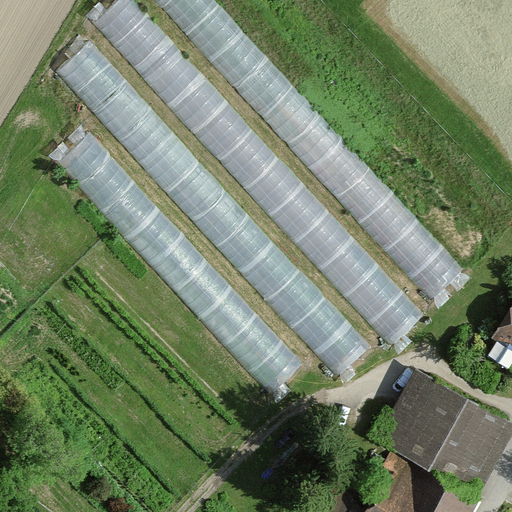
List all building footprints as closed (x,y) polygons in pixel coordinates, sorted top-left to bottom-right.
[(387,344),(422,314),(141,0),(103,0),(91,11),(387,344)] [(163,0),(428,302),(462,272),(224,0),(163,0)] [(83,31),(51,61),(278,310),(292,297),(305,310),(299,315),(338,357),(345,350),(351,358),(370,341),(335,302),(332,305),(83,31)] [(306,360),(85,124),(52,155),(273,391),(306,360)] [(511,307),(496,335),(499,337),(489,354),(511,367),(511,307)] [(370,440),(392,449),(367,511),(354,501),(351,511),(472,511),(485,489),(511,439),(511,411),(419,364),(395,410),(387,406),(370,440)] [(316,495),(297,510),(299,511),(318,511),(325,507),(316,495)]
